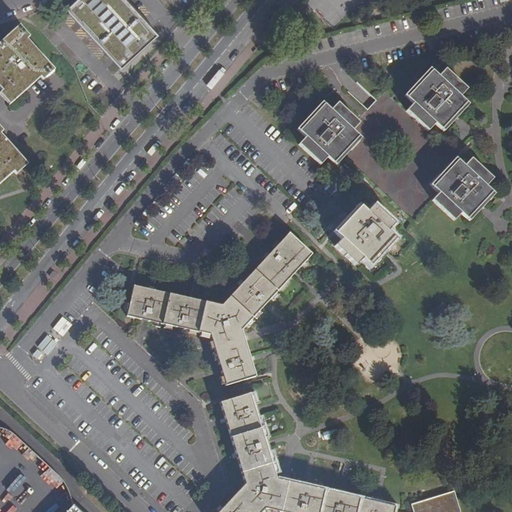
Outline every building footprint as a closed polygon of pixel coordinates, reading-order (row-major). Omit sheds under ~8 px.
[(157,34),(125,0),(76,0),(65,11),(119,69),(157,34)] [(0,90),(2,93),(0,94),(0,96),(9,106),(40,79),(43,82),(54,72),(26,41),(30,38),(20,28),(0,44),(0,90)] [(384,93),(377,100),(357,121),(358,123),(351,131),(360,139),(342,158),(412,222),(432,201),(439,193),(430,185),(455,158),(448,152),(427,132),(434,123),(443,131),(453,121),(468,105),(459,97),(465,90),(445,71),(438,77),(430,70),(405,97),(413,104),(405,112),(384,93)] [(358,123),(357,121),(337,104),(330,112),(321,104),(298,130),(306,138),(298,146),(320,165),(327,157),(335,165),(342,158),(360,139),(351,131),(358,123)] [(0,185),(14,173),(16,176),(27,166),(0,136),(3,133),(0,130),(0,185)] [(439,193),(432,201),(454,221),(461,213),(469,221),(494,195),(486,188),(493,180),(471,160),(465,167),(455,158),(430,185),(439,193)] [(343,221),(333,232),(336,234),(342,240),(335,247),(355,265),(362,258),(371,266),(380,255),(395,239),(387,232),(393,225),(373,206),(366,213),(358,205),(343,221)] [(133,285),(128,317),(210,336),(226,385),(256,376),(250,359),(244,338),(241,330),(264,307),(293,276),(312,255),(289,233),(220,306),(133,285)] [(394,511),(392,511),(394,507),(374,503),(338,494),(302,486),(280,481),(275,480),(264,444),(254,409),(249,394),(220,403),(245,484),(217,511),(260,511),(264,508),(279,511),(394,511)] [(459,511),(453,493),(411,505),(412,511),(459,511)]
